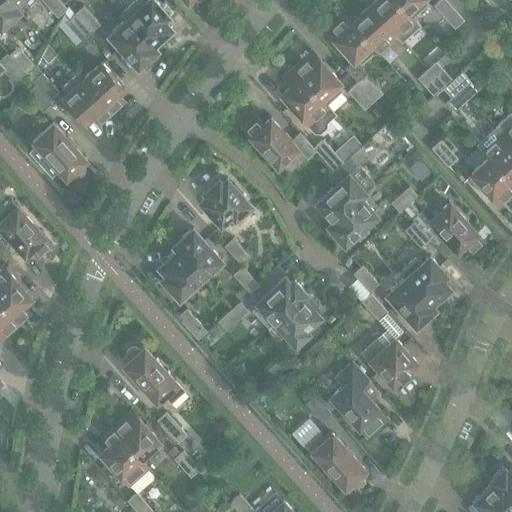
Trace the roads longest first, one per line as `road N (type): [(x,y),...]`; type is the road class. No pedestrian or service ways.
road 1 (residential): [(38,511),(53,415),(100,259),(182,121)]
road 2 (residential): [(511,291),(490,320),(404,511)]
road 3 (residential): [(182,121),(250,168),(304,250),(331,269)]
road 4 (residential): [(182,121),(273,0)]
